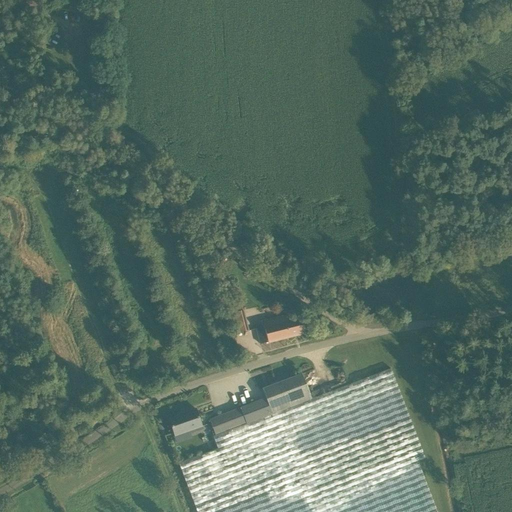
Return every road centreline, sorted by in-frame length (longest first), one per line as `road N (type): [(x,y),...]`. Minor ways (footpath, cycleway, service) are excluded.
road 1 (unclassified): [(0,86),(356,336)]
road 2 (unclassified): [(0,487),(142,404),(356,336)]
road 3 (unclassified): [(356,336),(511,307)]
road 4 (track): [(436,324),(443,403),(460,459)]
